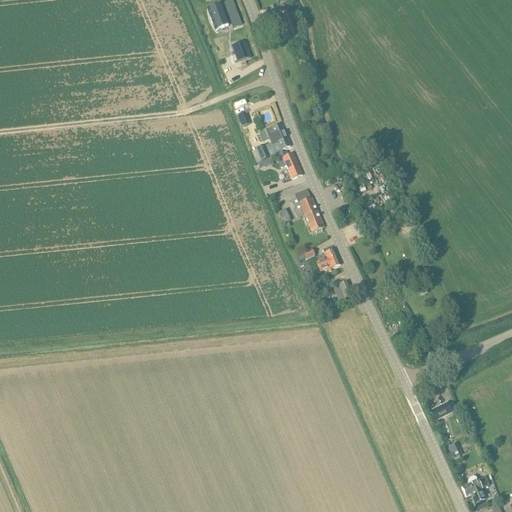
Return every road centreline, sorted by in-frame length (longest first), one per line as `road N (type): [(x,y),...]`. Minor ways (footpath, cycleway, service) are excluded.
road 1 (tertiary): [(404,382),(296,138),(246,0)]
road 2 (tertiary): [(462,511),(404,382)]
